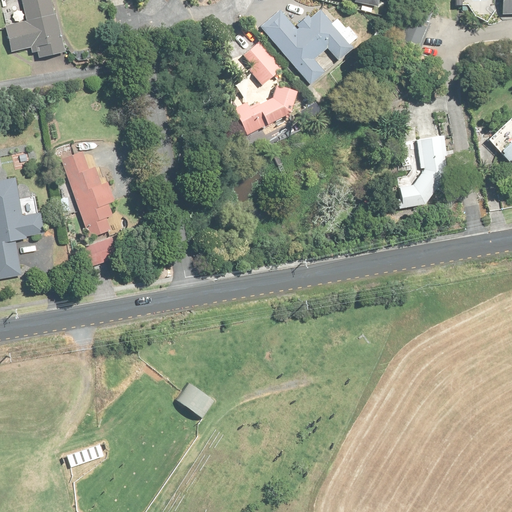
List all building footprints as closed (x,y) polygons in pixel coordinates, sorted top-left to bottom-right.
[(18,30),(0,34),(0,51),(3,61),(23,55),(26,66),(54,59),(41,0),(21,0),(12,2),(18,30)] [(286,0),(381,23),(386,3),(386,0),(286,0)] [(511,0),(495,0),(496,30),(511,30),(511,0)] [(332,73),(350,59),(334,37),(321,19),(288,41),(271,22),(254,37),(303,95),(321,81),(310,68),(322,60),(332,73)] [(430,35),(407,27),(397,55),(420,63),(430,35)] [(256,52),(235,66),(255,95),(276,81),(256,52)] [(256,140),(277,128),(287,130),(293,101),(268,96),(265,109),(249,118),(246,111),(227,119),(239,147),(255,140),(256,140)] [(511,143),(493,164),(511,181),(511,143)] [(420,179),(407,197),(393,197),(394,219),(428,212),(433,198),(439,177),(446,177),(443,150),(412,153),(414,180),(420,179)] [(84,157),(52,168),(80,246),(112,235),(84,157)] [(9,188),(0,189),(0,282),(12,281),(8,248),(36,246),(34,221),(13,223),(9,188)] [(104,249),(69,258),(75,279),(110,271),(104,249)] [(183,390),(177,399),(203,417),(214,400),(188,383),(183,390)] [(105,456),(100,444),(69,456),(74,467),(105,456)]
